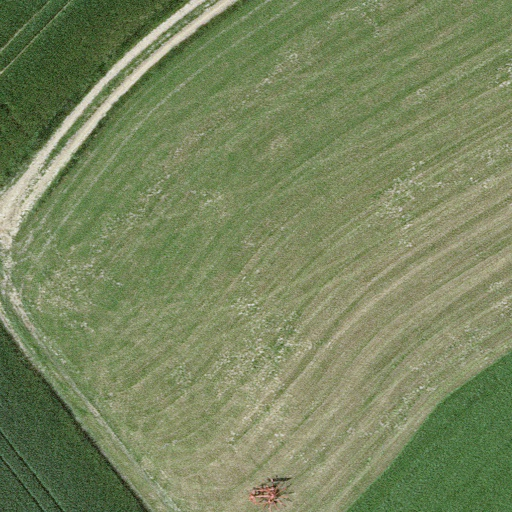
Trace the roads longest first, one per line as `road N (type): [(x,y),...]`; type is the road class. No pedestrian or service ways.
road 1 (track): [(174,0),(47,128),(19,197),(10,258)]
road 2 (track): [(0,248),(120,446),(172,511)]
